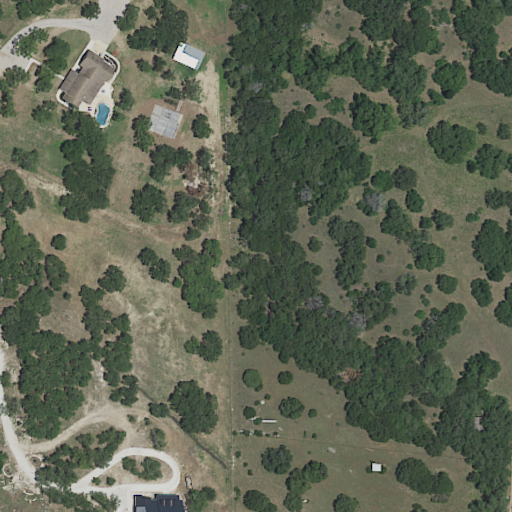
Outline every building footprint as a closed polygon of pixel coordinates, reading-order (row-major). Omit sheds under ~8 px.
[(203,53),(195,70),(182,64),(184,60),(176,56),(182,44),(190,48),(190,47),(203,53)] [(90,51),(103,59),(102,60),(107,63),(106,64),(113,68),(104,83),(100,81),(84,107),(79,104),(76,108),(61,98),(65,93),(58,89),(71,69),(78,74),(82,67),(78,65),(88,50),(90,51)] [(147,129),(157,104),(184,114),(174,140),(147,129)] [(38,188),(59,194),(56,204),(35,198),(38,188)] [(159,244),(160,237),(167,239),(166,246),(159,244)] [(485,432),(485,437),(469,437),(469,421),(474,420),(474,417),(481,417),(481,419),(485,419),(485,432)] [(371,464),(380,465),(379,472),(371,471),(371,464)]
